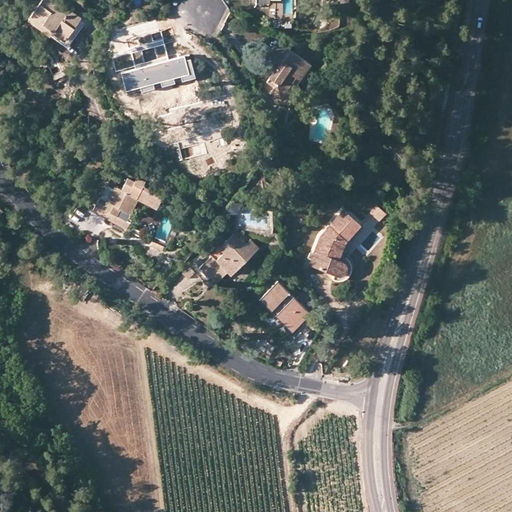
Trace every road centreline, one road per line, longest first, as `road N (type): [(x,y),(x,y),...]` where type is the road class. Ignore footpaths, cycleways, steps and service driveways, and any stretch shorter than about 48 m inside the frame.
road 1 (residential): [(380,398),(278,380),(234,362),(76,254),(28,211),(0,171)]
road 2 (tertiary): [(380,398),(454,145),(478,0)]
road 3 (track): [(308,386),(296,406),(257,401),(41,279)]
